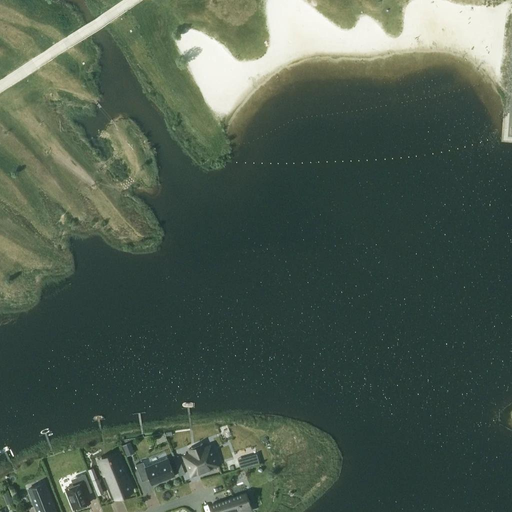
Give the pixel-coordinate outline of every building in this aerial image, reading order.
[(130,442),(122,445),(127,456),(135,452),(130,442)] [(190,453),(183,456),(189,470),(191,475),(198,473),(218,464),(211,445),(204,448),(202,443),(188,449),(190,453)] [(120,495),(131,491),(118,456),(111,458),(110,458),(109,458),(109,459),(104,461),(109,474),(104,476),(108,486),(115,483),(120,495)] [(179,457),(174,459),(180,475),(185,473),(179,457)] [(143,461),(136,464),(142,481),(149,478),(151,484),(174,475),(168,458),(145,467),(143,461)] [(90,468),(93,478),(98,477),(95,467),(90,468)] [(79,476),(81,482),(66,488),(74,508),(89,503),(83,487),(89,485),(85,474),(79,476)] [(98,478),(92,480),(97,491),(102,489),(98,478)] [(56,511),(44,482),(29,489),(37,511),(56,511)] [(246,493),(211,506),(212,511),(250,511),(253,511),(249,501),(246,493)]
